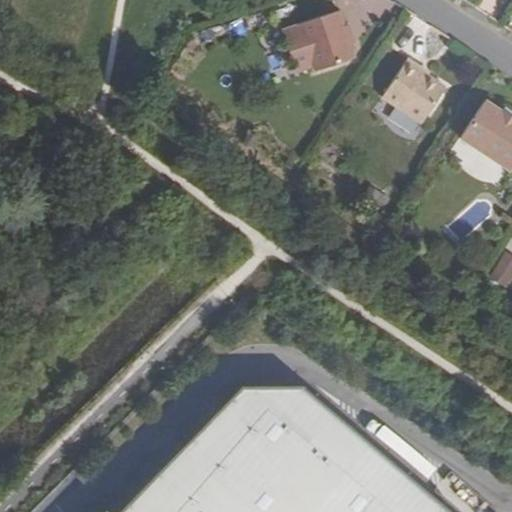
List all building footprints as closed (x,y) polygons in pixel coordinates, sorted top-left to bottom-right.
[(338,13),(299,25),(300,28),(312,64),(314,71),(353,59),(338,13)] [(312,64),(300,28),(284,33),(296,70),(312,64)] [(420,68),(406,59),(381,98),(420,124),(444,88),(418,71),(420,68)] [(511,120),(499,112),(484,101),(458,139),(509,173),(511,167),(511,120)] [(511,113),(503,107),(499,112),(511,120),(511,113)] [(502,285),(511,270),(511,257),(506,254),(490,277),(502,285)] [(451,511),(302,386),(238,388),(118,511),(106,511),(104,510),(101,511),(451,511)]
